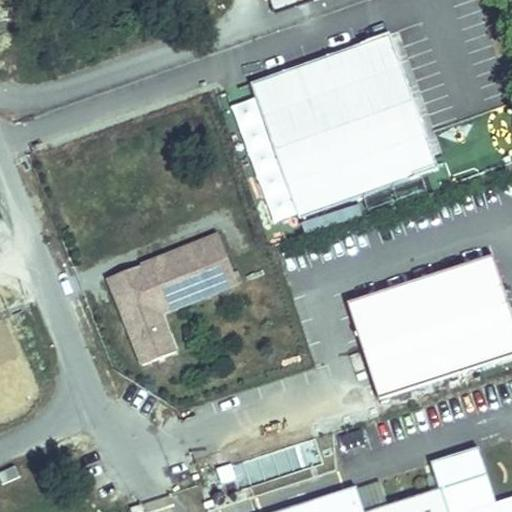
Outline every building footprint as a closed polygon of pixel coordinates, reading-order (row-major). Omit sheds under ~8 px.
[(394,37),(249,83),(296,218),(442,168),(432,145),(394,37)] [(447,173),(511,158),(511,125),(507,106),(435,123),(447,173)] [(163,312),(239,281),(218,230),(108,276),(144,362),(178,349),(163,312)] [(511,304),(494,250),(347,298),(379,393),(511,349),(511,304)] [(511,511),(511,492),(506,494),(487,440),(433,459),(442,485),(366,511),(357,486),(280,511),(511,511)] [(258,511),(264,511),(322,494),(318,480),(254,499),(258,511)]
